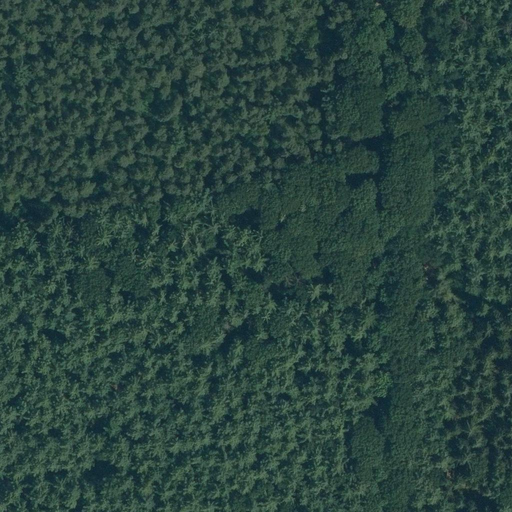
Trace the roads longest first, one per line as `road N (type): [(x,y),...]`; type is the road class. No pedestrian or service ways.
road 1 (unclassified): [(383,0),(385,511)]
road 2 (track): [(0,311),(383,251)]
